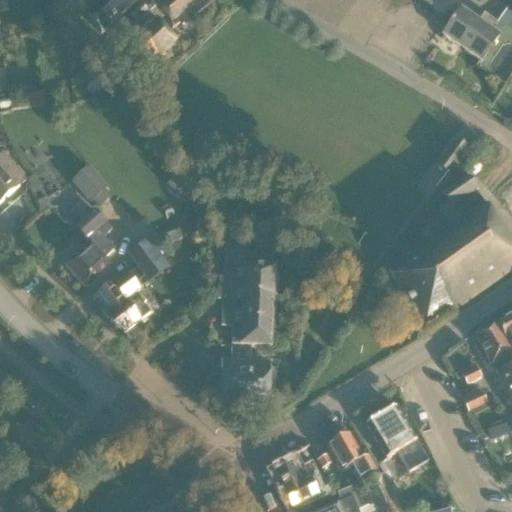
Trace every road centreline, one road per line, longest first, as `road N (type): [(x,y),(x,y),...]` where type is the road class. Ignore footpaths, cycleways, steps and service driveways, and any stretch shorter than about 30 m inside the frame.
road 1 (primary): [(227,481),(178,435),(68,365),(0,300)]
road 2 (residential): [(511,145),(264,0)]
road 3 (tertiary): [(227,481),(409,362)]
road 4 (residential): [(488,511),(409,362)]
road 5 (tertiary): [(409,362),(511,289)]
